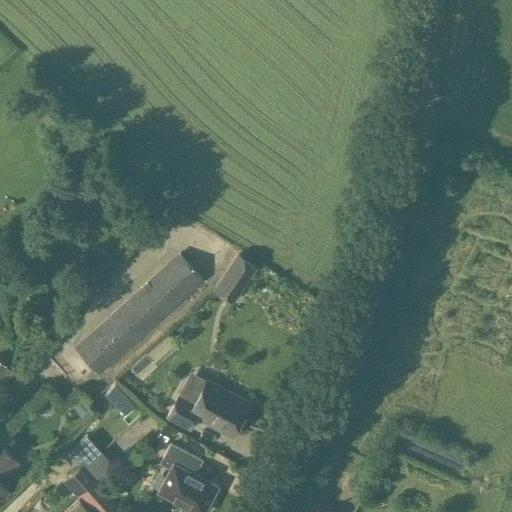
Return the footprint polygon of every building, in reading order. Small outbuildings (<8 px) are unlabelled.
[(100,374),(204,281),(179,252),(75,346),(100,374)] [(256,267),(238,255),(216,289),(234,300),(256,267)] [(147,351),(133,363),(140,371),(154,358),(147,351)] [(0,393),(18,375),(0,358),(0,393)] [(121,380),(109,388),(126,412),(138,405),(121,380)] [(208,380),(202,390),(188,383),(182,394),(179,393),(165,417),(190,431),(198,417),(233,436),(251,403),(208,380)] [(94,471),(112,454),(91,432),(73,449),(94,471)] [(0,498),(9,490),(0,480),(0,478),(20,462),(0,438),(0,498)] [(159,462),(169,467),(157,492),(180,503),(180,511),(181,511),(209,511),(213,505),(210,501),(218,486),(195,475),(204,458),(170,441),(159,462)] [(116,511),(120,508),(81,465),(63,481),(77,497),(80,494),(96,511),(116,511)] [(87,511),(79,502),(66,511),(87,511)]
